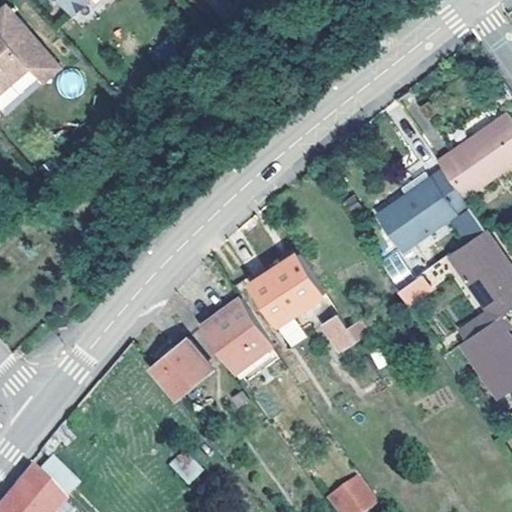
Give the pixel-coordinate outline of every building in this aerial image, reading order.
[(65,0),(75,11),(87,0),(65,0)] [(0,91),(30,64),(38,72),(55,57),(7,4),(0,10),(0,30),(4,34),(0,37),(0,91)] [(61,65),(55,57),(38,72),(44,80),(61,65)] [(511,101),(444,151),(449,159),(471,188),(511,159),(511,101)] [(449,159),(410,184),(384,203),(409,238),(459,203),(477,229),(491,220),(492,218),(471,188),(449,159)] [(454,246),(501,311),(507,307),(511,303),(511,250),(491,220),(477,229),(454,246)] [(329,286),(303,245),(275,267),(272,263),(255,276),(282,318),(297,308),(329,286)] [(396,292),(407,308),(432,291),(421,275),(396,292)] [(265,332),(241,296),(225,308),(201,325),(233,370),(272,343),(265,332)] [(350,318),(342,305),(327,315),(344,340),(358,331),(350,318)] [(511,324),(511,314),(507,307),(501,311),(467,334),(505,389),(511,383),(511,324),(511,325),(511,324)] [(297,308),(282,318),(295,337),(309,326),(297,308)] [(350,318),(358,331),(370,322),(363,310),(350,318)] [(153,369),(178,398),(215,367),(190,338),(174,352),(153,369)] [(273,416),(246,378),(234,387),(261,424),(273,416)] [(185,449),(168,463),(188,485),(204,471),(185,449)] [(16,483),(21,488),(39,467),(34,463),(16,483)] [(0,511),(56,511),(69,497),(39,467),(21,488),(12,497),(0,511)] [(362,475),(330,497),(340,511),(370,511),(381,505),(362,475)]
